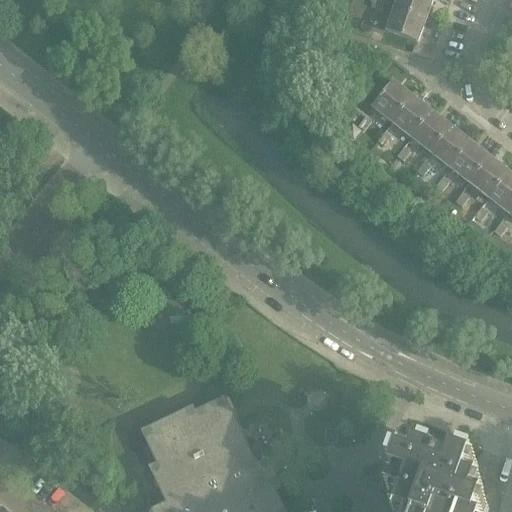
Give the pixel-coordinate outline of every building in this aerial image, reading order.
[(434,0),(399,0),(396,10),(427,21),(434,0)] [(385,5),(373,1),(369,9),(382,14),(385,5)] [(427,21),(396,10),(388,34),(419,44),(427,21)] [(374,110),(394,125),(414,99),(394,84),(374,110)] [(433,114),(414,99),(394,125),(413,140),(433,114)] [(453,129),(433,114),(413,140),(433,155),(453,129)] [(372,124),(365,118),(357,128),(365,134),(372,124)] [(472,145),(453,129),(433,155),(452,171),(472,145)] [(393,139),(387,135),(379,145),(385,150),(393,139)] [(491,160),(472,145),(452,171),(471,186),(491,160)] [(411,154),(406,150),(398,160),(404,164),(411,154)] [(511,175),(491,160),(471,186),(491,201),(511,175)] [(432,169),(426,164),(418,175),(423,180),(432,169)] [(511,213),(511,175),(491,201),(510,216),(511,213)] [(445,180),(437,190),(443,195),(451,184),(445,180)] [(464,195),(456,205),(463,209),(470,200),(464,195)] [(484,210),(476,220),(482,224),(489,215),(484,210)] [(474,224),(467,233),(474,238),(481,229),(474,224)] [(501,224),(493,234),(501,240),(509,230),(501,224)] [(511,247),(509,246),(503,257),(511,261),(511,247)] [(286,511),(276,492),(282,489),(269,462),(258,467),(227,401),(210,409),(214,416),(200,422),(195,410),(143,434),(150,449),(146,451),(154,469),(150,470),(167,506),(162,509),(163,511),(485,511),(474,507),(480,490),(468,486),(474,468),(456,462),(453,471),(441,467),(442,463),(423,457),(419,468),(402,462),(395,481),(401,483),(395,500),(406,504),(403,511),(286,511)]
